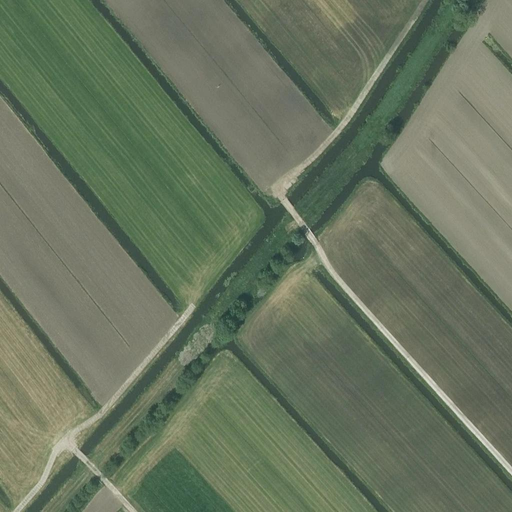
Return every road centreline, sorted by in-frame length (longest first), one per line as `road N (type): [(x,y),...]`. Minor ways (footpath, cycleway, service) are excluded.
road 1 (track): [(511,472),(333,276),(276,190),(355,108),(424,0)]
road 2 (track): [(192,305),(105,407),(54,451),(15,511)]
